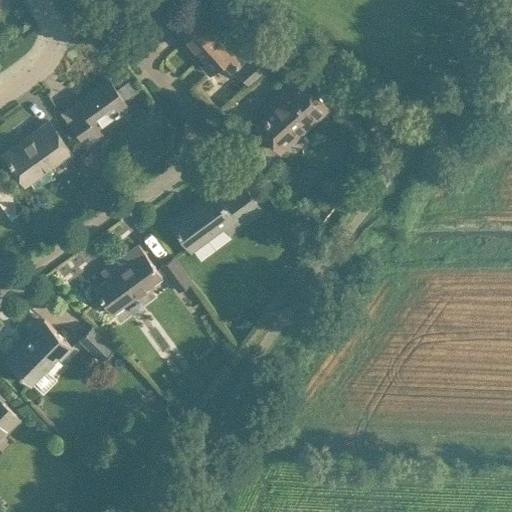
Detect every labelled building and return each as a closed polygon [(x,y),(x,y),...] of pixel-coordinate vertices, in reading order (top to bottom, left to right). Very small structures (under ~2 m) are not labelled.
[(222,60),(230,69),(242,59),(234,50),(243,42),(224,21),(215,29),(195,7),(193,9),(178,23),(174,26),(200,56),(197,59),(209,72),(222,60)] [(279,150),(294,137),(328,107),(300,75),(311,65),(294,46),(274,63),(290,82),(279,92),(284,97),(255,123),(279,150)] [(240,77),(248,85),(266,69),(258,60),(240,77)] [(70,122),(85,143),(100,132),(96,126),(127,104),(124,101),(139,90),(130,79),(116,89),(108,77),(88,92),(90,95),(78,103),(84,112),(70,122)] [(406,119),(378,94),(359,116),(386,141),(406,119)] [(25,183),(29,180),(35,188),(51,177),(45,169),(70,151),(48,120),(36,128),(39,132),(5,156),(25,183)] [(98,167),(85,149),(74,157),(87,174),(98,167)] [(0,202),(11,217),(23,209),(2,178),(0,179),(0,202)] [(260,209),(256,204),(245,188),(223,203),(213,189),(191,204),(193,207),(172,223),(191,249),(225,224),(230,231),(260,209)] [(335,211),(329,206),(318,220),(325,225),(335,211)] [(93,288),(104,304),(110,312),(161,274),(138,244),(101,271),(102,271),(105,269),(110,276),(93,288)] [(160,264),(178,289),(190,279),(172,255),(160,264)] [(7,361),(21,375),(29,383),(57,356),(60,358),(72,346),(58,333),(44,319),(29,334),(31,337),(7,361)] [(113,346),(91,324),(78,337),(101,358),(113,346)] [(0,432),(17,416),(0,399),(0,432)] [(76,453),(65,443),(55,454),(65,464),(76,453)]
